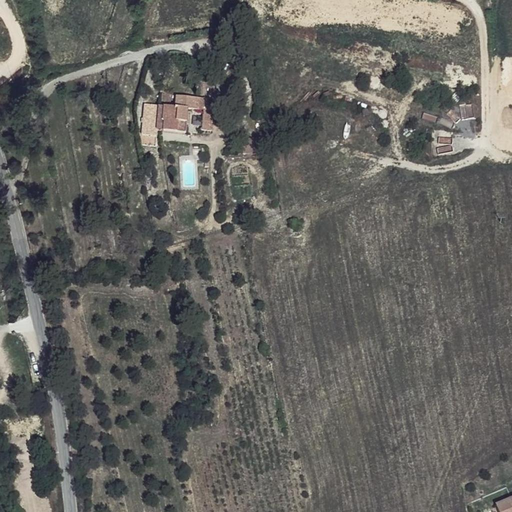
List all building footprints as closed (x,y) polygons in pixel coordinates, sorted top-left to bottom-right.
[(170,147),(169,157),(193,158),(194,133),(204,134),(205,123),(180,121),(179,134),(169,134),(168,147),(170,147)] [(220,156),(222,130),(210,129),(208,156),(220,156)] [(161,157),(162,134),(151,134),(149,156),(161,157)] [(246,138),(246,152),(265,152),(266,138),(246,138)] [(281,178),(279,164),(254,168),(256,182),(281,178)] [(332,249),(330,240),(323,242),(325,251),(332,249)] [(511,511),(511,497),(496,504),(498,511),(511,511)]
